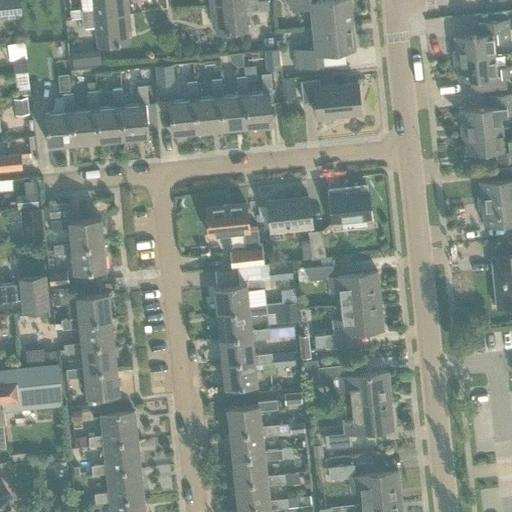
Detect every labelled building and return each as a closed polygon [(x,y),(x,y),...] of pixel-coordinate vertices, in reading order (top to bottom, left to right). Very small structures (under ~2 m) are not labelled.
[(92,0),(93,9),(81,10),(81,18),(81,19),(129,14),(127,0),(92,0)] [(262,0),(261,0),(257,1),(258,9),(258,10),(269,9),(267,0),(262,0)] [(288,0),(289,9),(309,7),(311,27),(351,23),(348,0),(320,0),(316,0),(288,0)] [(258,9),(257,1),(209,6),(211,21),(214,21),(216,34),(247,31),(245,10),(258,9)] [(77,9),(69,10),(70,19),(81,18),(81,10),(80,9),(77,9)] [(127,30),(131,30),(129,14),(81,19),(82,27),(95,26),(97,47),(129,43),(127,30)] [(455,52),(452,52),(453,59),(494,55),(493,43),(509,41),(507,20),(482,22),(483,33),(453,36),(455,52)] [(321,53),(354,49),(351,23),(311,27),(313,48),(293,50),(295,67),(322,64),(321,53)] [(268,38),(263,38),(264,45),(273,45),(272,37),(268,38)] [(26,47),(15,47),(16,61),(27,61),(26,47)] [(264,49),(265,69),(280,68),(278,49),(264,49)] [(511,66),(495,67),(494,55),(453,59),(454,66),(456,66),(458,81),(496,77),(496,78),(511,75),(511,66)] [(155,66),(158,86),(170,85),(168,65),(155,66)] [(244,66),(243,66),(244,76),(245,76),(245,81),(256,80),(255,65),(252,66),(244,66)] [(31,73),(34,94),(48,92),(45,71),(31,73)] [(28,73),(17,75),(21,93),(31,91),(28,73)] [(262,92),(247,93),(243,93),(246,126),(272,123),(269,92),(272,92),(270,73),(260,74),(262,92)] [(63,74),(57,75),(59,92),(70,91),(68,74),(63,74)] [(237,94),(222,96),(218,96),(221,128),(246,126),(243,93),(247,93),(245,81),(245,76),(244,76),(235,77),(237,94)] [(193,98),(196,131),(221,128),(218,96),(222,96),(220,78),(211,79),(212,96),(197,98),(193,98)] [(294,79),(281,80),(283,99),(296,98),(294,79)] [(334,117),(334,115),(360,113),(357,83),(319,87),(318,79),(300,81),(302,102),(315,101),(316,119),(334,117)] [(196,131),(193,98),(197,98),(195,80),(186,81),(188,99),(168,101),(171,133),(196,131)] [(87,83),(87,91),(88,91),(89,91),(95,90),(95,82),(87,83)] [(138,104),(123,105),(119,106),(122,138),(147,135),(145,104),(148,104),(146,85),(137,86),(138,104)] [(122,138),(119,106),(123,105),(121,88),(112,89),(113,106),(98,108),(95,108),(98,140),(122,138)] [(88,109),(73,110),(70,110),(73,142),(98,140),(95,108),(98,108),(96,90),(95,90),(89,91),(87,91),(88,109)] [(73,142),(70,110),(73,110),(71,93),(62,93),(64,111),(44,113),(48,145),(73,142)] [(460,125),(460,132),(501,128),(500,116),(511,114),(511,93),(489,96),(491,106),(461,109),(463,125),(460,125)] [(14,99),(15,115),(28,114),(26,97),(14,99)] [(156,121),(155,103),(148,104),(145,104),(146,122),(156,121)] [(511,139),(502,140),(501,128),(460,132),(461,139),(464,139),(466,154),(495,151),(496,162),(511,160),(511,139)] [(0,155),(0,171),(21,169),(19,153),(0,155)] [(477,196),(478,204),(511,200),(511,166),(507,167),(508,178),(478,181),(480,196),(477,196)] [(35,181),(24,182),(25,194),(15,195),(16,209),(37,207),(35,181)] [(328,194),(331,224),(371,219),(368,190),(328,194)] [(267,201),(270,231),(311,227),(308,196),(267,201)] [(511,200),(478,204),(478,211),(481,210),(483,226),(511,222),(511,200)] [(68,203),(49,205),(50,217),(69,215),(68,203)] [(248,230),(245,203),(205,207),(208,236),(243,232),(245,250),(230,251),(232,267),(264,264),(261,243),(258,243),(257,229),(248,230)] [(41,209),(20,211),(23,240),(44,238),(41,209)] [(69,221),(69,218),(50,220),(51,229),(69,228),(70,243),(71,247),(103,243),(100,218),(69,221)] [(308,231),(311,259),(320,258),(325,257),(322,230),(308,231)] [(511,301),(511,242),(506,243),(507,257),(488,259),(493,304),(511,301)] [(73,272),(105,269),(103,243),(71,247),(70,243),(53,245),(54,254),(71,253),(73,272)] [(325,257),(320,258),(320,266),(331,265),(330,257),(325,257)] [(293,277),(291,264),(268,266),(270,280),(293,277)] [(297,268),(298,281),(327,278),(329,291),(339,290),(340,305),(380,300),(377,271),(333,276),(332,265),(331,265),(320,266),(297,268)] [(50,286),(68,284),(67,270),(49,272),(50,286)] [(19,279),(22,313),(48,310),(45,276),(19,279)] [(245,284),(214,287),(216,312),(248,309),(248,305),(246,290),(264,288),(263,279),(244,281),(245,284)] [(0,302),(17,301),(16,284),(0,285),(0,302)] [(77,302),(78,317),(79,321),(111,318),(108,292),(77,296),(77,293),(59,294),(60,303),(77,302)] [(52,295),(51,295),(52,304),(60,303),(59,294),(55,295),(52,295)] [(339,334),(383,329),(380,300),(340,305),(342,319),(332,320),(333,333),(314,335),(315,348),(340,345),(339,334)] [(266,303),(248,305),(248,309),(216,312),(219,337),(251,333),(251,330),(249,314),(267,313),(266,303)] [(282,304),(284,323),(297,321),(295,303),(282,304)] [(81,346),(113,343),(111,318),(79,321),(78,317),(61,319),(62,329),(79,327),(81,342),(81,346)] [(253,355),(252,339),(265,338),(294,335),(294,326),(282,327),(269,329),(268,329),(268,328),(251,330),(251,333),(219,337),(222,362),(254,358),(253,355)] [(309,335),(299,336),(301,359),(311,358),(309,335)] [(82,352),(83,367),(84,371),(116,367),(113,343),(81,346),(81,342),(63,344),(64,353),(82,352)] [(48,351),(43,351),(44,364),(46,364),(47,363),(57,362),(56,350),(48,351)] [(273,354),(275,367),(295,365),(294,352),(273,354)] [(272,362),(271,353),(253,355),(254,358),(222,362),(224,387),(256,384),(254,364),(272,362)] [(316,360),(304,361),(306,379),(318,378),(318,376),(317,367),(316,360)] [(22,408),(21,403),(60,399),(57,364),(14,367),(0,368),(0,447),(0,445),(0,425),(5,425),(3,410),(22,408)] [(339,391),(349,390),(351,404),(390,400),(387,371),(344,376),(343,364),(317,367),(318,376),(318,378),(318,380),(338,378),(339,391)] [(115,393),(118,393),(116,367),(84,371),(83,367),(66,369),(67,378),(84,376),(86,396),(106,394),(115,393)] [(286,405),(302,404),(301,392),(285,393),(286,405)] [(106,394),(86,396),(87,405),(115,402),(115,393),(106,394)] [(261,430),(261,426),(259,411),(277,409),(276,399),(257,401),(257,405),(226,408),(229,433),(261,430)] [(350,433),(393,429),(390,400),(351,404),(352,418),(342,420),(343,433),(324,435),(326,447),(351,445),(350,433)] [(76,412),(70,413),(71,421),(72,421),(80,420),(81,420),(80,411),(76,412)] [(89,446),(103,444),(137,441),(134,411),(100,415),(102,435),(88,437),(89,446)] [(261,426),(261,430),(229,433),(232,458),(264,454),(263,451),(262,435),(279,433),(278,424),(261,426)] [(75,436),(76,447),(87,446),(86,436),(75,436)] [(92,474),(106,473),(140,469),(137,441),(103,444),(105,464),(91,465),(92,474)] [(322,444),(312,445),(314,458),(324,457),(322,444)] [(266,479),(266,475),(264,460),(306,456),(305,446),(263,451),(264,454),(232,458),(234,482),(266,479)] [(77,448),(78,457),(90,456),(89,447),(77,448)] [(360,489),(361,504),(401,500),(398,471),(354,475),(353,464),(328,467),(329,479),(348,477),(350,490),(360,489)] [(324,468),(316,469),(317,483),(326,482),(324,468)] [(95,503),(109,501),(143,498),(140,469),(106,473),(108,492),(94,494),(95,503)] [(293,473),(284,474),(285,482),(285,484),(299,483),(297,472),(296,472),(294,472),(293,473)] [(285,482),(284,474),(266,475),(266,479),(234,482),(237,507),(269,504),(269,500),(267,485),(267,484),(285,482)] [(0,511),(11,511),(10,495),(0,495),(0,511)] [(269,511),(270,510),(287,508),(287,507),(308,505),(307,496),(269,500),(269,504),(237,507),(237,511),(269,511)] [(144,511),(143,498),(109,501),(110,511),(144,511)] [(402,511),(401,500),(361,504),(362,511),(402,511)]
